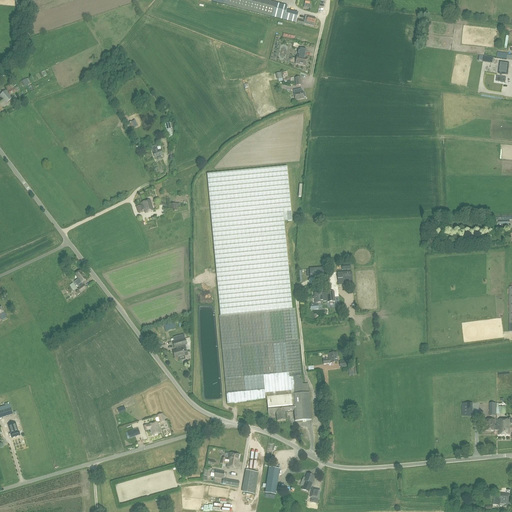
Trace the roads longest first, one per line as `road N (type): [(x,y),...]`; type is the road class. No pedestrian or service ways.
road 1 (unclassified): [(231,423),(269,432),(336,466),(511,454)]
road 2 (unclassified): [(211,415),(182,392),(68,243)]
road 3 (unclassified): [(0,490),(215,427)]
